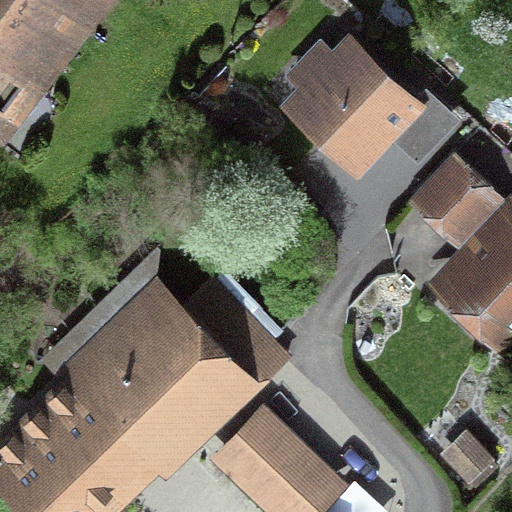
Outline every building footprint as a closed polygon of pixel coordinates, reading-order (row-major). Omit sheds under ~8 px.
[(24,77),(81,0),(0,0),(0,120),(13,130),(42,91),(24,77)] [(348,45),(288,106),(352,167),(387,131),(415,159),(454,119),(424,90),(410,105),(348,45)] [(452,157),(411,201),(454,241),(495,198),(452,157)] [(511,327),(511,212),(510,211),(441,283),(501,339),(511,327)] [(179,310),(151,281),(59,370),(66,377),(0,439),(0,473),(38,511),(78,511),(232,364),(251,384),(281,356),(209,281),(179,310)] [(259,413),(217,457),(274,511),(302,511),(331,481),(259,413)] [(468,434),(445,455),(469,481),(492,460),(468,434)]
